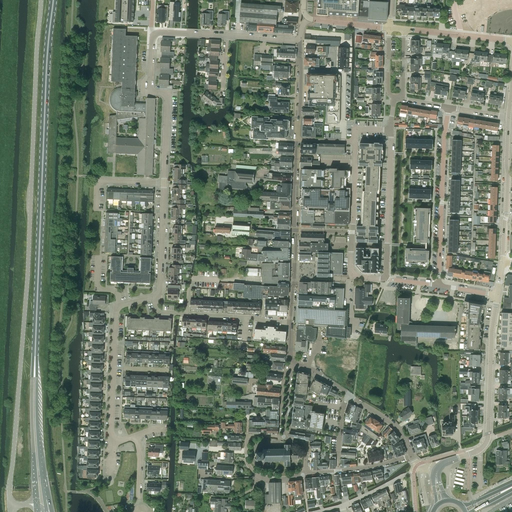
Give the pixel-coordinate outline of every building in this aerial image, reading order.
[(112,21),(112,23),(118,23),(118,21),(133,22),(134,0),(114,0),(114,12),(112,12),(112,21)] [(293,0),(285,0),(286,3),(285,12),(296,12),(296,7),(297,7),(298,2),(293,1),(293,0)] [(317,9),(317,10),(317,14),(316,14),(317,14),(317,15),(319,15),(319,16),(319,15),(325,16),(328,16),(328,15),(329,15),(332,15),(332,16),(332,15),(335,16),(336,16),(339,16),(342,16),(347,16),(347,17),(352,17),(353,17),(354,17),(356,17),(357,17),(358,17),(368,17),(368,19),(368,20),(387,21),(387,18),(387,13),(387,11),(388,5),(388,3),(384,2),(381,2),(380,0),(318,0),(318,3),(317,3),(318,3),(318,9),(317,8),(317,9)] [(170,2),(169,20),(173,20),(175,20),(175,22),(180,22),(181,12),(179,12),(179,6),(179,5),(176,5),(174,5),(174,2),(170,2)] [(240,23),(258,24),(262,24),(275,24),(276,12),(280,12),(280,7),(241,4),(240,23)] [(401,11),(401,15),(408,16),(408,7),(404,7),(404,6),(399,5),(398,11),(401,11)] [(157,10),(157,22),(162,22),(162,21),(167,21),(167,22),(168,22),(168,6),(162,6),(162,10),(157,10)] [(213,19),(213,11),(206,11),(206,14),(202,14),(202,25),(209,26),(210,19),(213,19)] [(229,20),(229,12),(222,11),(222,14),(218,14),(217,26),(225,26),(226,20),(229,20)] [(246,31),(257,31),(273,33),(274,25),(246,23),(246,31)] [(274,25),(273,33),(292,34),(293,26),(287,26),(284,25),(274,25)] [(113,108),(114,109),(115,110),(116,110),(117,111),(117,116),(109,116),(109,122),(108,136),(108,154),(113,153),(138,154),(137,175),(145,175),(145,177),(148,177),(148,175),(152,175),(155,98),(146,98),(146,104),(134,104),(137,36),(126,36),(126,29),(113,29),(111,82),(122,82),(122,89),(120,89),(119,89),(118,89),(117,90),(116,90),(115,90),(115,91),(114,91),(113,92),(112,93),(112,94),(111,95),(111,96),(110,97),(110,98),(110,99),(110,100),(110,101),(110,102),(110,103),(110,104),(111,105),(112,106),(112,107),(113,107),(113,108)] [(304,42),(304,43),(326,44),(326,46),(339,47),(339,44),(339,38),(310,37),(310,35),(306,35),(305,35),(304,42)] [(161,41),(161,46),(170,47),(170,42),(174,42),(174,38),(162,38),(162,41),(161,41)] [(207,48),(219,48),(220,41),(209,40),(208,43),(207,43),(207,48)] [(432,45),(432,54),(442,55),(442,54),(443,45),(436,44),(436,45),(432,45)] [(443,45),(442,54),(448,54),(448,58),(451,59),(452,52),(449,51),(449,45),(443,45)] [(161,52),(161,55),(174,55),(174,52),(170,52),(170,47),(161,46),(161,52)] [(277,57),(296,58),(296,51),(296,50),(295,50),(295,46),(281,46),(281,49),(277,49),(277,57)] [(210,55),(210,58),(217,59),(218,56),(219,56),(219,48),(207,48),(207,52),(210,52),(210,55)] [(452,52),(451,59),(451,61),(460,62),(460,60),(461,51),(455,50),(455,52),(452,52)] [(461,51),(460,60),(464,60),(464,63),(470,64),(470,62),(471,54),(468,53),(468,51),(461,51)] [(471,54),(470,62),(479,63),(480,60),(481,53),(474,52),(474,54),(471,54)] [(375,58),(375,62),(383,62),(383,56),(376,56),(376,53),(371,53),(370,58),(375,58)] [(481,53),(480,60),(483,61),(483,62),(489,63),(490,56),(487,55),(487,53),(481,53)] [(490,56),(489,63),(495,64),(499,64),(500,55),(493,54),(493,56),(490,56)] [(161,58),(160,63),(169,64),(170,58),(174,59),(174,55),(161,55),(161,58)] [(410,66),(421,66),(421,57),(413,57),(413,60),(410,60),(410,66)] [(206,64),(205,68),(218,69),(219,61),(217,61),(217,59),(210,58),(209,61),(210,61),(210,64),(206,64)] [(303,62),(303,63),(303,64),(304,64),(304,65),(314,66),(313,67),(319,67),(319,59),(318,59),(318,58),(316,58),(316,59),(305,59),(304,61),(303,62)] [(371,62),(371,70),(373,70),(378,70),(378,68),(383,68),(383,62),(375,62),(371,62)] [(161,69),(161,72),(173,72),(173,69),(169,69),(169,64),(160,63),(160,69),(161,69)] [(208,76),(208,79),(216,79),(216,77),(217,77),(218,69),(205,68),(205,73),(209,73),(209,76),(208,76)] [(373,73),(373,78),(376,78),(382,78),(382,72),(378,72),(378,70),(373,70),(373,73)] [(160,74),(160,80),(169,80),(169,75),(173,75),(173,72),(161,72),(160,74)] [(271,76),(271,80),(278,81),(278,77),(289,78),(289,77),(289,76),(290,74),(289,74),(289,73),(274,72),(274,77),(271,76)] [(306,90),(306,91),(307,91),(307,92),(308,92),(308,93),(308,100),(308,107),(315,107),(315,106),(327,106),(326,124),(329,124),(337,124),(338,124),(339,124),(339,123),(340,123),(340,122),(340,121),(340,77),(340,76),(339,75),(338,75),(333,75),(328,75),(318,75),(307,74),(307,84),(307,85),(308,85),(308,86),(310,86),(310,91),(308,91),(308,88),(307,89),(306,90)] [(217,90),(217,82),(216,82),(216,79),(208,79),(208,82),(208,85),(204,84),(204,89),(217,90)] [(160,86),(160,89),(172,89),(172,86),(168,86),(169,80),(160,80),(159,86),(160,86)] [(431,85),(430,91),(434,92),(434,94),(440,95),(442,84),(431,82),(431,85)] [(281,96),(289,96),(289,86),(281,86),(281,84),(276,84),(276,87),(281,88),(281,90),(279,90),(279,95),(281,95),(281,96)] [(442,84),(440,95),(446,96),(448,85),(442,84)] [(452,97),(458,98),(460,87),(454,86),(452,97)] [(470,100),(476,101),(478,90),(472,89),(470,100)] [(215,98),(206,92),(201,98),(210,105),(212,102),(216,105),(224,105),(224,98),(220,98),(220,101),(217,101),(215,98)] [(488,103),(494,104),(496,93),(494,92),(493,96),(489,95),(488,103)] [(270,102),(270,112),(288,113),(289,103),(276,102),(276,98),(275,98),(275,95),(265,94),(264,97),(265,97),(264,102),(270,102)] [(267,140),(271,140),(271,139),(273,139),(273,138),(287,138),(287,130),(289,130),(290,121),(271,121),(271,123),(268,123),(268,119),(252,118),(252,129),(254,129),(253,139),(267,139),(267,140)] [(302,127),(302,136),(311,136),(311,138),(315,138),(316,127),(302,127)] [(300,154),(301,154),(315,154),(316,144),(315,144),(301,143),(300,154)] [(379,144),(374,144),(359,143),(359,166),(363,166),(360,226),(356,226),(356,242),(377,243),(378,228),(380,167),(381,152),(381,144),(379,144)] [(316,144),(315,154),(344,155),(344,145),(316,144)] [(300,158),(300,168),(311,168),(311,167),(319,167),(319,161),(312,161),(312,158),(300,158)] [(173,168),(173,174),(183,174),(183,169),(186,169),(187,165),(175,165),(175,168),(173,168)] [(300,182),(300,189),(301,190),(302,190),(301,197),(300,197),(300,198),(300,199),(349,200),(350,188),(343,188),(343,178),(347,178),(347,171),(336,170),(336,169),(329,169),(329,170),(302,169),(302,175),(301,181),(302,181),(302,182),(301,182),(300,182)] [(219,176),(218,182),(228,183),(229,171),(228,171),(227,176),(219,176)] [(228,183),(218,182),(219,182),(219,190),(229,191),(229,189),(245,190),(247,188),(247,187),(246,185),(246,182),(253,183),(254,173),(235,171),(235,172),(229,171),(228,183)] [(268,179),(281,181),(291,181),(292,176),(282,175),(273,174),(269,173),(268,179)] [(182,180),(183,174),(173,174),(172,180),(174,180),(174,183),(186,184),(186,180),(182,180)] [(277,192),(291,193),(291,184),(285,184),(281,183),(281,187),(277,187),(277,192)] [(172,188),(172,194),(184,194),(182,194),(182,189),(186,189),(186,185),(174,185),(174,188),(172,188)] [(114,189),(113,201),(118,201),(118,203),(122,203),(122,201),(120,201),(121,189),(114,189)] [(127,190),(127,201),(132,202),(132,204),(135,204),(135,202),(133,202),(134,190),(127,190)] [(140,190),(140,202),(145,202),(145,204),(148,204),(148,202),(146,202),(147,190),(140,190)] [(271,201),(270,201),(280,202),(280,201),(291,202),(291,194),(264,192),(260,192),(259,200),(271,201)] [(183,200),(184,194),(172,194),(172,200),(173,200),(173,203),(185,204),(185,200),(183,200)] [(303,205),(303,210),(309,210),(309,208),(325,208),(325,211),(349,211),(349,208),(349,200),(300,199),(300,205),(303,205)] [(270,202),(270,209),(290,210),(291,202),(280,202),(270,201),(270,202)] [(171,208),(171,214),(183,214),(183,209),(185,209),(185,205),(173,205),(173,208),(171,208)] [(233,216),(263,218),(263,212),(259,211),(247,211),(247,208),(242,208),(234,207),(233,216)] [(415,209),(417,209),(416,211),(415,211),(415,220),(416,221),(416,223),(415,223),(415,224),(416,224),(416,226),(415,226),(414,235),(416,235),(416,238),(414,238),(414,239),(416,239),(416,242),(429,243),(429,239),(430,215),(428,214),(428,212),(430,212),(430,209),(415,208),(415,209)] [(325,211),(324,217),(324,224),(349,224),(349,211),(325,211)] [(183,220),(183,214),(171,214),(171,220),(173,220),(172,223),(184,224),(184,220),(183,220)] [(118,220),(106,220),(106,226),(117,227),(118,222),(120,222),(120,218),(118,218),(118,220)] [(279,228),(290,229),(290,220),(278,219),(277,227),(276,227),(276,228),(279,228)] [(173,228),(172,234),(183,234),(183,229),(184,229),(184,225),(175,225),(175,228),(173,228)] [(265,237),(265,240),(290,241),(290,233),(290,232),(289,232),(279,232),(273,232),(271,231),(271,237),(265,237)] [(105,233),(105,239),(117,240),(117,235),(119,235),(119,232),(117,232),(117,233),(105,233)] [(301,233),(300,241),(324,242),(324,234),(301,233)] [(182,240),(183,234),(172,234),(172,240),(175,240),(175,243),(185,244),(185,240),(182,240)] [(283,248),(289,248),(290,248),(290,241),(265,240),(257,239),(257,246),(267,247),(267,246),(272,246),(272,247),(277,247),(279,248),(279,247),(283,248)] [(299,241),(299,250),(299,252),(318,252),(319,252),(328,252),(328,243),(324,243),(324,242),(300,241),(299,241)] [(117,248),(119,248),(119,245),(117,245),(117,246),(105,246),(105,253),(116,253),(117,248)] [(172,248),(172,254),(182,254),(182,249),(185,249),(185,245),(175,245),(175,248),(172,248)] [(258,254),(258,261),(260,261),(266,262),(273,262),(273,261),(289,260),(289,248),(283,248),(282,248),(282,251),(261,251),(262,254),(264,254),(264,255),(258,254)] [(355,258),(355,265),(361,272),(362,272),(365,272),(368,273),(378,273),(377,270),(378,264),(378,259),(378,258),(378,255),(378,252),(378,251),(379,248),(356,248),(355,250),(355,252),(355,257),(355,258)] [(405,248),(404,262),(408,262),(408,263),(417,264),(417,262),(420,262),(420,264),(424,264),(425,263),(428,263),(428,251),(411,250),(411,251),(409,251),(409,248),(405,248)] [(239,254),(239,258),(242,258),(247,258),(247,260),(258,261),(258,254),(250,254),(251,250),(242,250),(242,254),(239,254)] [(318,260),(317,276),(325,277),(327,277),(332,277),(332,274),(342,275),(343,253),(328,253),(328,252),(319,252),(318,252),(299,252),(299,260),(311,261),(311,260),(318,260)] [(182,260),(182,254),(172,254),(171,260),(176,260),(176,263),(183,264),(183,260),(182,260)] [(151,272),(151,258),(141,258),(140,273),(134,272),(134,268),(128,268),(128,272),(121,272),(121,257),(111,256),(111,270),(113,270),(112,272),(111,272),(110,282),(150,283),(151,273),(149,273),(149,272),(151,272)] [(169,268),(169,274),(179,274),(179,268),(182,269),(182,265),(172,265),(172,268),(169,268)] [(245,276),(260,276),(261,269),(246,268),(245,276)] [(278,285),(278,286),(278,282),(289,283),(289,281),(289,277),(289,270),(278,270),(274,270),(266,269),(262,268),(262,284),(272,284),(272,285),(278,285)] [(169,280),(171,280),(171,283),(182,284),(182,280),(179,280),(179,274),(169,274),(169,280)] [(509,285),(509,299),(503,299),(503,309),(511,309),(511,274),(511,275),(508,274),(506,276),(505,284),(509,285)] [(299,288),(299,293),(335,295),(335,296),(335,308),(342,308),(343,289),(331,288),(331,282),(317,282),(316,281),(311,281),(311,283),(310,283),(310,282),(299,282),(299,288)] [(243,298),(248,298),(263,299),(266,299),(268,299),(268,295),(272,296),(278,296),(278,295),(279,295),(279,296),(279,297),(287,297),(287,295),(288,295),(289,287),(278,287),(244,285),(244,284),(233,283),(233,289),(233,290),(242,291),(244,291),(243,298)] [(355,288),(354,304),(356,304),(356,305),(355,308),(363,309),(367,309),(367,305),(372,305),(372,297),(368,297),(368,292),(370,292),(370,291),(370,288),(370,284),(364,284),(364,288),(355,288)] [(180,290),(181,286),(170,285),(170,289),(168,289),(168,299),(177,299),(178,290),(180,290)] [(335,308),(335,296),(299,294),(298,303),(298,306),(312,307),(312,308),(319,308),(319,309),(329,309),(329,308),(334,309),(335,308)] [(105,305),(105,297),(93,296),(93,304),(90,304),(90,310),(96,310),(96,304),(105,305)] [(263,299),(262,315),(268,316),(277,316),(277,310),(280,310),(280,311),(287,311),(288,300),(266,299),(263,299)] [(398,329),(397,337),(404,337),(411,338),(414,338),(415,338),(416,338),(418,338),(420,338),(420,336),(447,338),(452,338),(455,338),(455,330),(456,330),(456,329),(455,329),(455,327),(451,327),(451,325),(448,325),(448,327),(423,325),(421,325),(421,324),(421,323),(421,322),(421,320),(421,317),(420,317),(420,312),(421,312),(422,301),(415,300),(404,300),(400,300),(399,300),(399,301),(399,304),(398,310),(398,322),(398,323),(398,329)] [(468,316),(467,349),(480,350),(481,316),(480,316),(482,305),(470,303),(470,304),(467,303),(465,316),(468,316)] [(297,306),(297,326),(326,327),(326,333),(326,334),(326,336),(328,337),(329,337),(346,339),(347,326),(348,308),(343,308),(342,308),(335,308),(334,309),(329,308),(329,309),(319,309),(319,308),(312,308),(312,307),(298,306),(297,306)] [(89,322),(89,323),(93,323),(104,323),(104,318),(102,318),(102,313),(89,313),(89,317),(93,318),(93,323),(89,322)] [(511,313),(501,313),(500,348),(504,348),(504,350),(511,350),(511,313)] [(171,321),(172,319),(169,318),(169,320),(159,319),(159,318),(157,318),(155,317),(154,319),(145,319),(145,317),(142,318),(140,317),(140,319),(131,318),(130,317),(127,317),(128,320),(127,330),(171,331),(171,321)] [(89,332),(93,332),(101,333),(104,333),(104,327),(102,327),(102,323),(104,323),(93,323),(89,323),(89,327),(93,327),(93,332),(89,332)] [(387,325),(375,324),(375,332),(387,333),(387,325)] [(255,327),(254,341),(286,343),(287,330),(283,329),(283,328),(278,328),(278,327),(264,326),(261,326),(259,326),(258,326),(258,327),(256,327),(255,327)] [(297,329),(296,351),(307,352),(308,342),(310,342),(313,342),(315,342),(315,338),(316,328),(313,328),(311,326),(297,326),(297,329)] [(88,342),(92,342),(101,342),(103,342),(103,337),(101,337),(101,333),(104,333),(101,333),(93,332),(89,332),(89,336),(93,337),(92,342),(88,342)] [(88,351),(92,351),(103,352),(103,346),(101,346),(101,342),(103,342),(101,342),(92,342),(88,342),(88,346),(92,346),(92,351),(88,351)] [(270,353),(271,353),(278,354),(285,355),(286,354),(286,347),(264,345),(263,353),(270,353)] [(87,361),(102,361),(103,356),(100,356),(101,352),(103,352),(92,351),(88,351),(88,356),(92,356),(91,361),(87,361)] [(272,369),(283,370),(284,364),(278,363),(278,362),(276,361),(276,362),(273,362),(273,361),(255,360),(254,364),(273,366),(272,369)] [(87,370),(91,371),(102,371),(102,365),(100,365),(100,361),(102,362),(102,361),(87,361),(87,365),(91,365),(91,370),(87,370)] [(500,370),(499,376),(507,377),(509,377),(511,375),(511,363),(510,364),(510,371),(508,371),(508,370),(500,370)] [(87,380),(102,381),(102,375),(100,375),(100,371),(102,371),(91,371),(87,370),(87,375),(91,375),(91,380),(87,380)] [(297,373),(295,391),(295,394),(307,395),(309,374),(299,371),(297,373)] [(281,381),(282,375),(277,374),(275,373),(274,374),(267,373),(266,379),(281,381)] [(315,378),(309,389),(319,394),(319,393),(324,383),(315,378)] [(86,389),(90,390),(101,390),(101,384),(99,384),(99,381),(102,381),(87,380),(87,384),(90,384),(90,389),(86,389)] [(411,382),(404,382),(404,391),(399,390),(399,398),(404,398),(404,405),(411,405),(411,382)] [(322,388),(319,393),(318,396),(322,397),(326,397),(331,387),(324,383),(322,388)] [(272,388),(272,385),(271,385),(266,384),(266,386),(258,385),(257,391),(257,394),(265,395),(279,396),(279,393),(280,390),(280,389),(272,388)] [(464,386),(460,386),(460,389),(468,390),(468,394),(479,395),(479,389),(474,389),(474,387),(472,387),(464,386)] [(331,388),(328,393),(335,397),(338,392),(331,388)] [(86,399),(101,400),(101,394),(99,394),(99,390),(101,390),(90,390),(86,389),(86,394),(90,394),(90,399),(86,399)] [(266,407),(267,407),(267,405),(273,406),(272,409),(279,410),(279,399),(258,397),(257,406),(266,407)] [(85,408),(85,409),(90,409),(100,409),(101,404),(98,403),(99,400),(101,400),(86,399),(86,403),(90,403),(89,409),(85,408)] [(294,400),(292,417),(293,418),(292,418),(291,427),(304,429),(304,428),(305,428),(305,429),(306,430),(312,431),(313,429),(322,431),(324,414),(315,412),(315,411),(311,411),(312,406),(303,405),(304,401),(294,400)] [(352,405),(353,404),(348,403),(345,412),(346,413),(344,419),(352,421),(357,406),(352,405)] [(460,403),(460,409),(467,410),(467,412),(466,412),(466,416),(469,416),(478,416),(478,410),(475,410),(475,409),(474,408),(473,408),(473,404),(468,404),(461,403),(460,403)] [(357,407),(352,422),(357,423),(356,426),(351,425),(351,427),(361,429),(362,425),(358,423),(362,409),(357,407)] [(403,413),(399,415),(403,421),(408,418),(407,417),(412,414),(409,408),(402,412),(403,413)] [(85,418),(100,419),(100,413),(98,413),(98,409),(100,409),(90,409),(85,409),(85,413),(89,413),(89,418),(85,418)] [(263,419),(263,420),(269,421),(269,419),(278,420),(279,411),(267,410),(267,416),(269,416),(269,418),(264,417),(264,419),(263,419)] [(453,431),(455,431),(454,416),(450,416),(450,422),(443,422),(443,424),(442,424),(443,433),(446,433),(446,434),(453,434),(453,431)] [(463,422),(463,427),(472,428),(472,427),(472,423),(478,423),(478,416),(469,416),(466,416),(466,422),(464,422),(463,422)] [(368,417),(364,423),(366,424),(364,426),(372,432),(373,431),(374,430),(379,433),(383,427),(381,426),(382,425),(379,423),(379,422),(374,419),(374,420),(371,418),(370,419),(368,417)] [(431,417),(425,419),(427,426),(433,424),(431,417)] [(85,427),(85,428),(89,428),(100,428),(100,423),(98,423),(98,419),(100,419),(85,418),(85,422),(89,423),(89,428),(85,427)] [(414,425),(407,427),(410,434),(420,431),(419,427),(421,424),(421,423),(420,420),(413,422),(414,425)] [(221,424),(221,429),(225,429),(225,428),(233,428),(234,429),(234,432),(241,432),(242,423),(234,423),(234,424),(228,424),(228,426),(225,426),(225,423),(221,423),(221,424)] [(203,427),(203,434),(211,434),(211,429),(219,430),(219,429),(221,429),(221,424),(219,424),(215,424),(215,425),(208,425),(208,427),(203,427)] [(370,437),(370,438),(375,440),(378,436),(372,432),(364,426),(362,425),(360,430),(370,437)] [(386,437),(392,430),(389,427),(382,434),(386,437)] [(84,437),(97,438),(99,438),(99,432),(97,432),(97,428),(100,428),(89,428),(85,428),(84,432),(88,432),(88,437),(84,437)] [(342,434),(343,434),(356,436),(358,436),(359,429),(352,428),(352,430),(343,429),(342,434)] [(313,441),(314,435),(290,432),(289,436),(297,438),(297,439),(299,439),(300,438),(305,439),(305,440),(307,441),(308,440),(313,441)] [(393,444),(399,439),(394,432),(388,436),(393,444)] [(343,434),(342,441),(343,443),(350,443),(351,437),(352,437),(352,439),(355,440),(356,436),(343,434)] [(432,447),(439,445),(436,434),(428,437),(432,447)] [(366,435),(361,441),(365,444),(369,438),(370,438),(366,435)] [(413,442),(414,446),(427,441),(425,435),(414,438),(415,441),(413,442)] [(84,447),(88,447),(99,447),(99,442),(97,442),(97,438),(99,438),(97,438),(84,437),(84,441),(88,442),(88,447),(84,447)] [(207,440),(206,443),(210,443),(210,446),(217,447),(217,445),(220,445),(229,446),(229,450),(241,450),(241,443),(230,443),(230,442),(230,441),(223,441),(223,439),(221,438),(219,437),(219,441),(217,441),(212,441),(212,440),(210,440),(207,440)] [(313,448),(313,461),(319,461),(319,452),(320,452),(320,442),(315,441),(310,444),(311,448),(313,448)] [(414,446),(416,452),(426,449),(426,447),(429,446),(427,441),(414,446)] [(180,443),(180,449),(183,449),(183,451),(182,451),(182,460),(184,460),(193,460),(195,460),(195,451),(186,451),(186,449),(188,449),(188,443),(180,443)] [(391,447),(396,458),(405,455),(406,453),(404,449),(402,443),(391,447)] [(257,453),(257,458),(255,458),(255,459),(257,459),(257,461),(258,461),(258,459),(262,459),(262,461),(263,461),(263,463),(263,461),(268,461),(268,463),(269,463),(269,461),(274,461),(274,463),(275,463),(275,461),(284,461),(284,466),(290,466),(290,460),(291,460),(291,459),(298,459),(298,451),(291,451),(291,450),(290,450),(290,449),(291,449),(291,448),(290,448),(290,446),(291,446),(291,445),(290,445),(290,444),(289,444),(289,445),(285,445),(285,444),(284,444),(284,445),(283,445),(283,446),(284,446),(284,448),(283,448),(283,449),(280,449),(280,448),(279,448),(279,449),(274,449),(274,448),(274,449),(269,449),(269,448),(268,448),(268,449),(263,449),(264,448),(263,448),(263,450),(262,450),(262,452),(258,452),(258,450),(257,450),(257,452),(255,452),(255,453),(257,453)] [(162,453),(163,445),(155,445),(155,448),(149,448),(148,456),(158,457),(158,453),(162,453)] [(83,456),(88,456),(98,457),(99,451),(96,451),(97,447),(99,447),(88,447),(84,447),(84,451),(88,451),(87,456),(83,456)] [(376,451),(376,449),(371,450),(372,452),(367,453),(369,462),(383,459),(383,458),(387,457),(385,449),(381,450),(376,451)] [(496,464),(501,465),(505,465),(510,465),(510,459),(507,459),(507,461),(507,450),(496,450),(496,464)] [(216,462),(217,462),(219,463),(219,462),(232,463),(233,453),(221,452),(221,460),(217,459),(216,459),(216,462)] [(83,466),(98,466),(98,461),(96,461),(96,457),(98,457),(88,456),(83,456),(83,461),(87,461),(87,466),(83,466)] [(341,459),(340,467),(341,468),(356,466),(356,461),(349,462),(349,459),(341,459)] [(161,468),(161,463),(153,463),(153,466),(148,466),(147,474),(151,474),(151,476),(158,476),(158,474),(159,474),(159,468),(161,468)] [(233,467),(216,465),(216,474),(219,474),(219,475),(222,475),(222,474),(232,475),(233,467)] [(98,467),(98,466),(83,466),(83,470),(87,470),(87,476),(87,478),(94,479),(95,476),(98,476),(98,470),(96,470),(96,466),(98,467)] [(383,475),(381,469),(372,471),(374,478),(378,477),(379,480),(383,479),(382,475),(383,475)] [(372,479),(371,471),(360,473),(361,481),(372,479)] [(352,483),(356,483),(360,482),(360,478),(359,473),(351,474),(352,483)] [(351,474),(341,475),(342,483),(342,485),(352,484),(352,480),(351,474)] [(336,485),(337,495),(333,496),(334,501),(338,501),(338,500),(342,499),(338,475),(334,476),(335,481),(334,481),(335,485),(336,485)] [(319,477),(320,483),(320,485),(326,485),(326,483),(329,482),(328,476),(319,477)] [(319,477),(312,478),(312,480),(314,489),(314,490),(316,490),(317,496),(317,498),(321,498),(320,487),(319,477)] [(312,478),(304,478),(306,491),(309,491),(309,489),(309,488),(313,488),(313,487),(312,480),(312,478)] [(204,479),(203,492),(207,492),(207,493),(217,494),(217,489),(217,484),(218,480),(204,479)] [(217,489),(225,490),(224,492),(229,493),(230,481),(218,480),(217,484),(217,489)] [(293,491),(294,500),(302,499),(301,494),(303,494),(301,480),(294,482),(294,491),(293,491)] [(395,493),(391,494),(393,500),(397,498),(396,495),(398,495),(397,492),(402,491),(399,483),(393,485),(395,493)] [(385,501),(386,503),(388,507),(391,506),(389,501),(391,500),(386,489),(381,492),(385,501)] [(380,502),(382,506),(384,505),(382,502),(385,501),(381,492),(376,494),(380,502)] [(380,508),(382,506),(380,502),(376,494),(372,496),(376,505),(378,504),(380,508)] [(369,507),(374,505),(370,497),(365,499),(366,502),(369,507)] [(214,511),(220,511),(220,502),(221,499),(210,499),(210,504),(215,504),(214,511)] [(226,511),(227,509),(230,509),(231,503),(227,503),(227,499),(222,499),(221,511),(226,511)] [(364,510),(369,507),(366,502),(365,499),(360,501),(360,502),(364,510)] [(245,500),(245,502),(245,508),(254,509),(254,511),(258,511),(258,503),(255,503),(255,500),(245,500)] [(348,509),(349,511),(362,511),(358,503),(351,506),(351,507),(348,509)]
